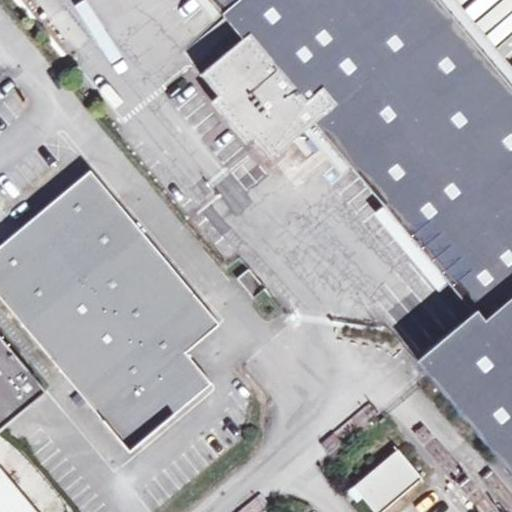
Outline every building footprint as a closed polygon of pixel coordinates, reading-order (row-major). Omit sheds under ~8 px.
[(248,35),(241,41),(199,77),(216,96),(216,102),(217,110),(224,121),(231,130),(238,136),(247,140),(254,141),(271,161),(313,127),(478,325),(422,373),(511,479),(511,91),(435,0),(206,0),(221,17),(241,0),(247,0),(259,14),(243,29),(248,35)] [(247,0),(241,0),(221,17),(241,41),(248,35),(243,29),(259,14),(247,0)] [(0,244),(0,300),(99,421),(158,427),(209,385),(183,353),(217,326),(88,173),(0,244)] [(253,301),(265,292),(248,273),(237,282),(253,301)] [(0,430),(45,393),(0,338),(0,430)] [(158,427),(99,421),(126,453),(158,427)] [(381,511),(421,478),(397,450),(353,486),(373,511),(381,511)] [(34,511),(0,471),(0,511),(34,511)]
